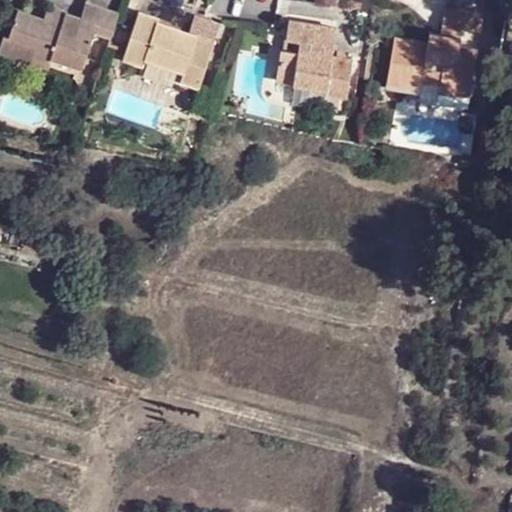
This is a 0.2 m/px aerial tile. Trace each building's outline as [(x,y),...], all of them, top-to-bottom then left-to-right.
[(447,0),(448,16),(482,16),(481,0),(447,0)] [(112,38),(119,16),(88,6),(83,22),(66,16),(62,27),(48,22),(20,13),(11,39),(37,47),(33,58),(51,64),(53,59),(84,70),(98,34),(112,38)] [(52,11),(48,22),(62,27),(66,16),(52,11)] [(123,59),(143,66),(146,60),(182,72),(179,82),(198,89),(214,41),(197,34),(195,37),(157,22),(157,20),(139,14),(123,59)] [(440,53),(430,51),(399,44),(390,90),(422,96),(424,88),(446,92),(471,97),(479,59),(468,57),(472,39),(482,42),(485,24),(448,17),(443,42),(440,53)] [(293,24),(289,42),(302,44),(301,55),(287,53),(283,52),(277,82),(327,92),(326,99),(348,103),(356,65),(341,62),(332,61),(335,49),(337,33),(293,24)] [(37,47),(11,39),(8,49),(33,58),(37,47)] [(431,41),(430,51),(440,53),(443,42),(431,41)] [(302,44),(289,42),(287,53),(301,55),(302,44)] [(342,51),(335,49),(332,61),(341,62),(342,51)] [(146,60),(143,66),(141,74),(178,87),(179,82),(182,72),(146,60)] [(471,97),(446,92),(444,102),(470,108),(471,97)] [(58,145),(36,140),(34,152),(38,154),(55,158),(58,145)] [(35,169),(38,154),(34,152),(30,168),(35,169)] [(50,237),(0,224),(0,242),(46,254),(50,237)]
